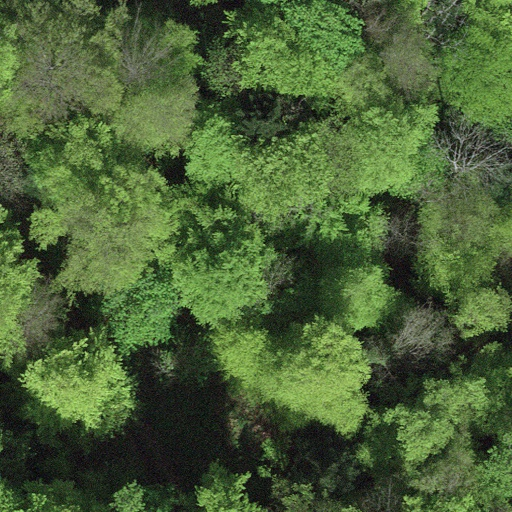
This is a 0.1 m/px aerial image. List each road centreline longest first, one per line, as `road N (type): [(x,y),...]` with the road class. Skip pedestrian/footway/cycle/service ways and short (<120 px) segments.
road 1 (track): [(180,511),(121,425),(67,319),(0,247)]
road 2 (track): [(0,405),(121,425)]
